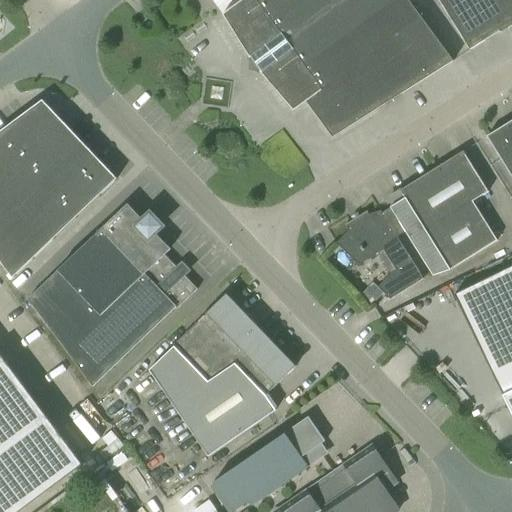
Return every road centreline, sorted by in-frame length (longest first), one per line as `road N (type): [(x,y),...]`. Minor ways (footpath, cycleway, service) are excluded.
road 1 (unclassified): [(488,511),(241,243)]
road 2 (unclassified): [(241,243),(511,72)]
road 3 (unclassified): [(241,243),(49,34)]
road 4 (unknown): [(0,490),(80,427),(81,392),(58,371)]
